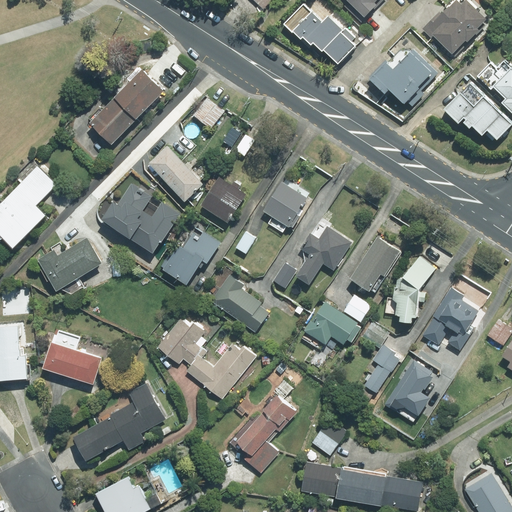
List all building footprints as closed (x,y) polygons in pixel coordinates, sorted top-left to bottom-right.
[(252,0),(263,10),(272,0),(252,0)] [(379,0),(336,0),(359,21),(379,0)] [(465,0),(460,6),(454,0),(452,0),(423,30),(451,57),(487,20),(465,0)] [(305,4),(284,24),(331,68),(355,46),(340,33),(344,30),(329,16),(321,22),(305,4)] [(437,75),(411,52),(400,51),(368,81),(384,97),(390,91),(404,106),(437,75)] [(496,68),(490,62),(477,76),(491,90),(494,87),(505,99),(501,104),(511,114),(511,68),(504,61),(496,68)] [(164,91),(138,67),(126,80),(128,82),(90,123),(112,145),(164,91)] [(511,122),(470,83),(444,110),(458,123),(463,118),(466,121),(463,123),(469,129),(471,126),(482,137),(487,131),(496,141),(511,124),(511,122)] [(225,112),(207,97),(192,116),(210,130),(225,112)] [(251,146),(255,140),(246,134),(234,151),(249,160),(256,150),(251,146)] [(185,164),(168,145),(149,161),(185,201),(203,185),(189,169),(192,167),(188,162),(185,164)] [(51,172),(41,162),(0,204),(0,238),(12,250),(46,215),(36,205),(56,185),(47,176),(51,172)] [(230,183),(218,175),(199,205),(228,224),(248,194),(239,189),(243,183),(234,177),(230,183)] [(310,199),(282,181),(262,211),(273,218),(269,223),(284,232),(287,227),(291,229),(310,199)] [(154,253),(180,213),(161,201),(151,217),(143,212),(152,198),(131,185),(118,205),(115,203),(104,220),(154,253)] [(352,243),(327,226),(326,225),(318,238),(310,233),(299,249),(310,257),(296,276),(309,285),(324,264),(333,271),(352,243)] [(163,269),(162,271),(185,286),(201,261),(206,265),(221,242),(201,230),(199,235),(189,228),(175,251),(172,249),(160,267),(163,269)] [(256,237),(247,232),(236,249),(245,254),(256,237)] [(400,254),(376,238),(349,280),(372,296),(400,254)] [(58,247),(37,259),(55,292),(103,264),(88,239),(62,254),(58,247)] [(399,317),(398,322),(412,323),(412,318),(416,318),(418,288),(436,270),(422,255),(396,281),(396,287),(394,287),(393,298),(386,298),(386,313),(392,313),(392,317),(399,317)] [(297,271),(285,262),(274,278),(286,287),(297,271)] [(246,285),(230,273),(211,297),(257,333),(273,313),(242,289),(246,285)] [(458,292),(452,288),(422,334),(439,345),(450,329),(455,332),(448,343),(459,350),(484,312),(456,294),(458,292)] [(371,305),(355,293),(343,310),(359,322),(371,305)] [(325,301),(305,332),(325,346),(331,337),(343,345),(345,341),(350,344),(361,328),(356,325),(357,323),(325,301)] [(223,400),(257,356),(237,341),(235,344),(233,342),(214,367),(205,360),(209,355),(203,350),(220,327),(203,313),(193,326),(182,318),(158,349),(180,366),(184,360),(191,366),(186,371),(223,400)] [(511,332),(511,327),(499,318),(487,335),(502,346),(511,332)] [(26,356),(21,356),(19,324),(0,325),(0,382),(28,381),(26,356)] [(81,337),(54,328),(41,368),(94,385),(103,359),(76,351),(81,337)] [(508,368),(511,370),(511,339),(501,357),(510,363),(508,368)] [(378,393),(400,359),(395,355),(396,353),(382,344),(380,348),(366,369),(373,374),(365,386),(378,393)] [(433,373),(415,362),(387,406),(400,414),(404,407),(422,419),(434,400),(419,390),(422,386),(424,387),(433,373)] [(269,442),(296,412),(283,400),(294,388),(283,378),(249,415),(253,418),(229,444),(235,449),(237,446),(247,455),(245,456),(262,471),(279,452),(269,442)] [(166,421),(145,383),(129,391),(135,403),(73,436),(86,459),(124,439),(130,450),(144,442),(140,434),(166,421)] [(348,431),(332,418),(312,444),(329,456),(348,431)] [(418,511),(423,480),(306,462),(301,494),(417,511),(418,511)] [(511,511),(511,504),(492,470),(462,489),(475,511),(511,511)] [(135,488),(128,475),(95,493),(105,511),(145,511),(161,504),(155,492),(146,497),(140,486),(135,488)]
